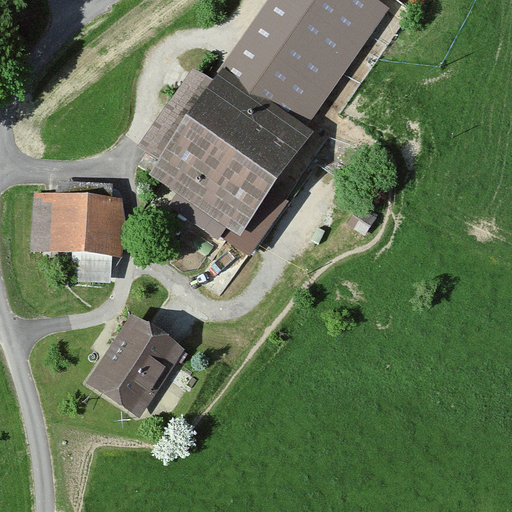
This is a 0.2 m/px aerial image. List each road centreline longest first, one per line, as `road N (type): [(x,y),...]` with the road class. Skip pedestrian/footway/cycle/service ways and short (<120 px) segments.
road 1 (residential): [(0,310),(37,434),(45,511)]
road 2 (residential): [(99,0),(12,88),(0,121)]
